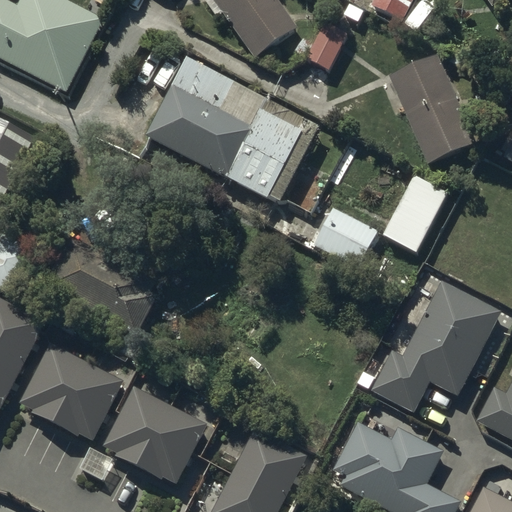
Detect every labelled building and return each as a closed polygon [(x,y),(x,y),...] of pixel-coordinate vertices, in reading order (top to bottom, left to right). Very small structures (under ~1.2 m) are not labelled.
[(105,23),(60,0),(22,0),(19,8),(2,0),(0,0),(0,60),(68,95),(105,23)] [(299,32),(276,0),(213,0),(256,62),(299,32)] [(414,0),(377,0),(373,9),(403,23),(414,0)] [(484,0),(494,12),(511,0),(484,0)] [(364,15),(351,8),(345,18),(358,25),(364,15)] [(347,38),(325,27),(307,62),(329,73),(347,38)] [(313,46),(305,41),(297,53),(305,58),(313,46)] [(480,146),(440,59),(393,80),(432,167),(480,146)] [(266,103),(189,62),(149,137),(269,200),(303,136),(260,113),(266,103)] [(39,143),(0,122),(0,211),(2,212),(39,143)] [(449,199),(416,182),(386,241),(418,258),(449,199)] [(379,236),(334,213),(316,249),(361,271),(379,236)] [(0,292),(7,296),(33,251),(2,233),(0,236),(0,292)] [(166,285),(74,234),(45,285),(137,336),(166,285)] [(502,315),(443,285),(405,360),(394,354),(374,394),(414,414),(430,383),(459,398),(502,315)] [(50,328),(0,300),(0,420),(47,334),(50,328)] [(89,368),(52,349),(21,408),(35,415),(35,418),(78,440),(80,436),(94,443),(111,411),(124,386),(89,368)] [(375,382),(365,377),(360,386),(370,392),(375,382)] [(511,386),(507,396),(495,389),(476,426),(511,444),(511,386)] [(173,411),(135,391),(104,451),(119,458),(117,462),(163,485),(165,481),(177,488),(194,456),(208,429),(173,411)] [(446,455),(398,430),(392,442),(362,427),(338,474),(347,479),(342,489),(386,511),(458,511),(461,507),(428,490),(446,455)] [(282,511),(309,462),(256,434),(233,477),(215,511),(282,511)] [(511,511),(511,504),(484,490),(472,511),(511,511)]
